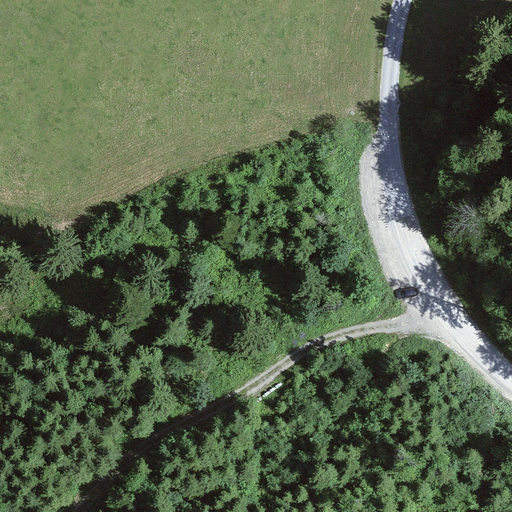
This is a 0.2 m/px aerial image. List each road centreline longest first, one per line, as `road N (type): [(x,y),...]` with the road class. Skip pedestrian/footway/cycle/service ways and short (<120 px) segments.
road 1 (track): [(452,312),(295,356),(148,445),(81,511)]
road 2 (unclassified): [(511,378),(474,344),(405,229),(389,152),(389,90),(404,0)]
